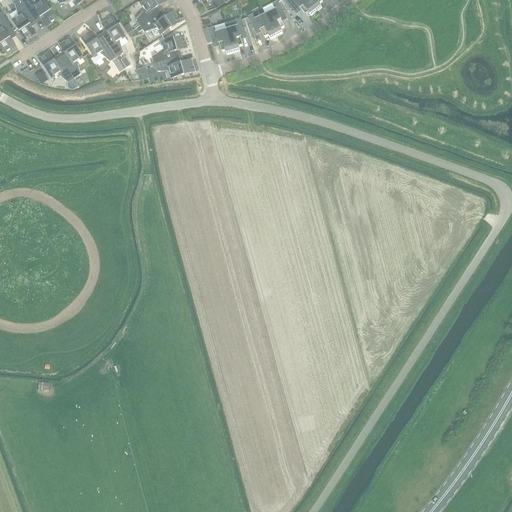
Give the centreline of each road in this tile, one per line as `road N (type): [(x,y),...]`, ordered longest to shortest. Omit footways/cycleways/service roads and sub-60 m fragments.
road 1 (unclassified): [(312,511),(503,216),(506,198),(487,180),(340,128),(215,101)]
road 2 (unclassified): [(215,101),(55,119),(0,96)]
road 3 (residential): [(209,72),(276,52),(349,0)]
road 4 (primary): [(429,511),(511,393)]
